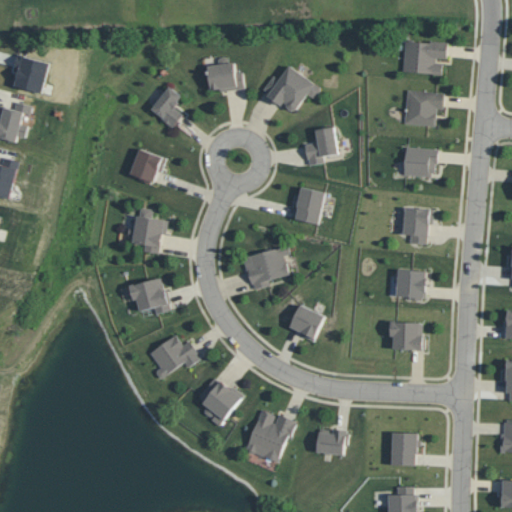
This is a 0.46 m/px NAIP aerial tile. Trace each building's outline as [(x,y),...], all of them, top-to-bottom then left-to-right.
[(405,71),(443,73),(444,59),(448,60),(449,42),(406,39),(405,71)] [(210,64),(212,90),(246,87),(245,71),(238,72),(237,61),(230,62),(229,56),(220,57),(220,63),(210,64)] [(275,74),(264,90),(296,112),(309,93),(316,98),(323,87),(291,65),(282,79),(275,74)] [(185,113),(176,126),(175,124),(174,125),(163,117),(164,116),(153,108),(172,85),(183,94),(179,100),(180,101),(177,106),(185,113)] [(446,92),(445,107),(437,107),(436,125),(406,123),(409,89),(446,92)] [(33,104),(32,112),(26,112),(22,124),(30,125),(27,137),(20,135),(18,141),(0,136),(0,130),(1,125),(0,124),(0,108),(1,104),(16,108),(18,100),(33,104)] [(336,126),(340,151),(325,154),(326,161),(311,163),(310,157),(309,157),(307,143),(317,142),(316,137),(319,137),(318,129),(336,126)] [(440,148),(439,162),(436,162),(435,172),(433,172),(432,176),(406,174),(408,145),(440,148)] [(168,157),(163,170),(160,170),(156,181),(153,180),(153,182),(141,179),(143,176),(133,173),(142,147),(168,157)] [(327,192),(320,224),(297,218),(300,205),(298,205),(303,186),(327,192)] [(160,252),(145,249),(146,243),(134,242),(135,235),(130,234),(131,225),(137,226),(138,214),(141,215),(142,208),(143,206),(153,208),(155,210),(154,216),(170,219),(168,233),(165,233),(163,246),(161,246),(160,252)] [(435,209),(434,222),(431,222),(430,235),(428,235),(428,243),(411,241),(412,234),(404,233),(407,206),(428,208),(428,207),(432,207),(432,208),(435,209)] [(291,273),(270,279),(271,285),(257,288),(255,281),(253,282),(249,269),(248,269),(244,257),(290,244),(292,252),(285,255),(291,273)] [(428,270),(427,277),(429,277),(427,296),(423,296),(423,299),(411,298),(411,296),(399,295),(400,267),(428,270)] [(172,308),(158,313),(156,306),(142,310),(139,297),(136,298),(131,283),(162,277),(166,288),(169,288),(172,302),(170,302),(172,308)] [(326,315),(315,340),(302,334),(303,331),(292,326),(303,303),(326,315)] [(426,335),(426,349),(395,347),(395,334),(392,334),(393,320),(424,321),(424,334),(426,335)] [(202,357),(190,366),(186,361),(164,377),(162,377),(157,372),(157,369),(162,366),(152,351),(177,333),(184,344),(191,340),(200,352),(198,353),(202,357)] [(245,394),(221,425),(213,420),(214,417),(207,411),(207,408),(208,406),(205,402),(207,399),(200,394),(217,375),(232,388),(235,386),(245,394)] [(297,423),(292,436),(289,435),(279,460),(256,451),(254,452),(250,451),(250,448),(247,447),(263,408),(273,412),(273,413),(277,415),(274,421),(277,422),(281,412),(296,419),(295,421),(297,423)] [(511,450),(502,450),(502,433),(504,433),(505,421),(508,421),(508,418),(511,418),(511,450)] [(350,432),(348,444),(346,444),(344,454),(331,452),(330,454),(327,453),(325,452),(318,450),(321,428),(334,430),(334,427),(349,429),(348,432),(350,432)] [(419,432),(419,439),(422,439),(422,445),(419,445),(418,453),(417,453),(417,464),(393,463),(394,431),(419,432)] [(511,478),(511,505),(500,505),(500,491),(504,491),(504,478),(511,478)] [(390,511),(390,493),(399,493),(399,485),(415,485),(415,493),(419,493),(419,511),(390,511)]
